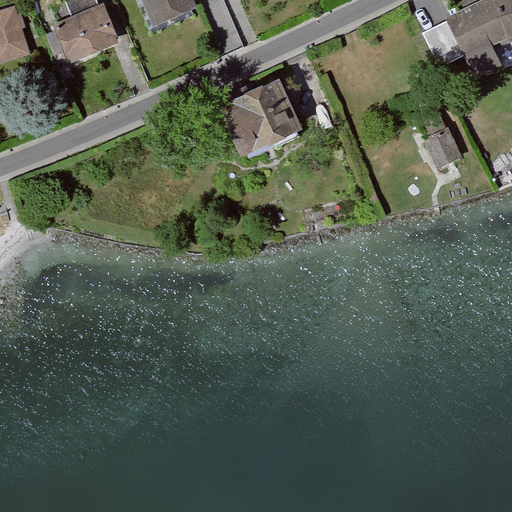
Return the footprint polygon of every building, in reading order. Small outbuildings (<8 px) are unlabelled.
[(193,0),(138,0),(156,40),(202,21),(193,0)] [(511,0),(471,0),(446,10),(472,73),(511,56),(511,0)] [(14,8),(0,13),(0,71),(32,60),(14,8)] [(98,9),(55,27),(71,64),(114,46),(98,9)] [(437,57),(452,49),(439,25),(424,33),(437,57)] [(290,89),(223,118),(247,175),(315,145),(290,89)] [(426,137),(434,166),(459,159),(451,129),(426,137)]
